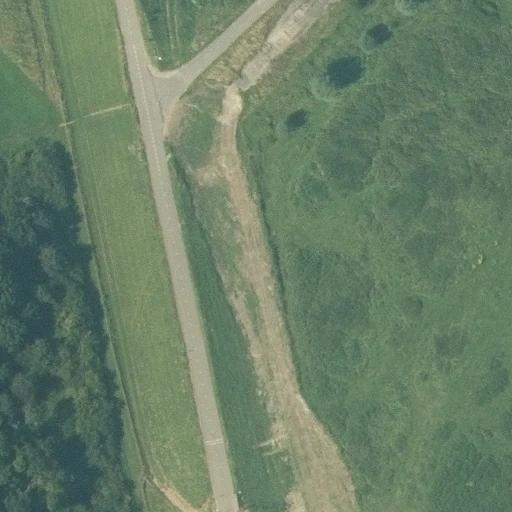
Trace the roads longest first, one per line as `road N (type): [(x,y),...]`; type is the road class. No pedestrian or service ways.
road 1 (unclassified): [(228,511),(145,102)]
road 2 (unclassified): [(145,102),(180,83),(268,0)]
